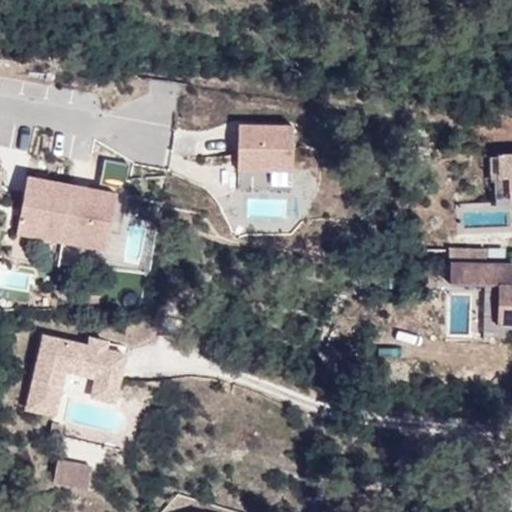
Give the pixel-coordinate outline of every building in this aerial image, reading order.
[(293,169),(294,123),(239,123),(238,168),(293,169)] [(511,155),(500,156),(501,176),(510,176),(511,198),(511,155)] [(107,249),(118,192),(29,176),(18,232),(107,249)] [(128,178),(128,194),(159,196),(160,179),(128,178)] [(459,261),(487,262),(487,251),(459,251),(459,261)] [(511,279),(511,263),(450,262),(450,283),(498,284),(497,318),(511,318),(511,285),(511,279)] [(121,379),(126,351),(108,347),(109,339),(91,335),(89,344),(43,335),(29,407),(59,413),(68,369),(121,379)] [(93,374),(90,393),(117,398),(121,379),(93,374)] [(59,437),(62,426),(52,423),(49,435),(59,437)] [(87,490),(91,467),(57,460),(52,483),(87,490)]
